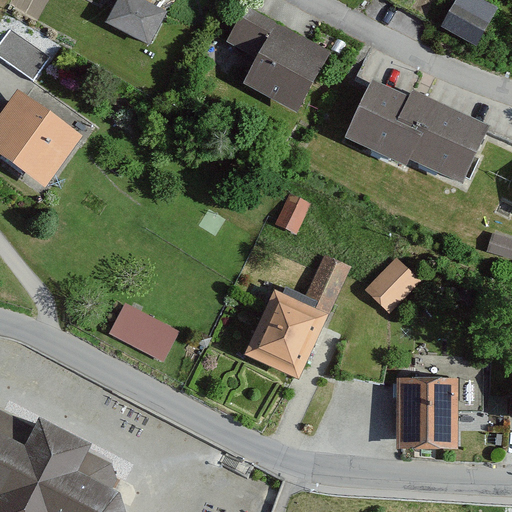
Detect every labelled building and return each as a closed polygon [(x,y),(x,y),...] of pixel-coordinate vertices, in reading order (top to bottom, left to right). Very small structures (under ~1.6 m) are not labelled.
[(104,0),(112,4),(101,25),(146,45),(166,9),(147,0),(104,0)] [(493,0),(452,0),(442,26),(481,41),(497,1),(493,0)] [(328,52),(238,7),(220,45),(248,61),(236,86),(292,116),(328,52)] [(405,98),(368,84),(341,142),(401,172),(405,163),(458,188),(486,128),(407,88),(405,98)] [(78,141),(16,95),(0,115),(0,171),(37,195),(78,141)] [(293,193),(279,221),(298,230),(311,202),(293,193)] [(305,297),(275,287),(234,363),(291,388),(349,266),(323,256),(305,297)] [(421,285),(395,261),(362,295),(387,317),(421,285)] [(179,337),(125,307),(107,339),(163,367),(179,337)] [(454,385),(394,385),(391,450),(454,451),(454,385)] [(0,511),(126,511),(119,490),(112,486),(116,477),(110,462),(0,407),(0,511)]
